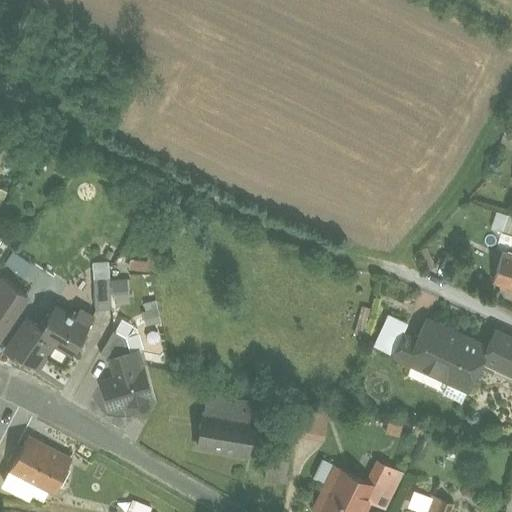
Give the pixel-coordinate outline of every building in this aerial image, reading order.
[(89,80),(81,96),(102,106),(110,91),(89,80)] [(503,249),(511,252),(511,234),(508,233),(503,249)] [(122,250),(108,243),(97,264),(110,263),(111,262),(114,264),(122,250)] [(429,248),(419,252),(427,270),(436,266),(429,248)] [(511,252),(503,249),(493,280),(511,285),(511,252)] [(8,263),(25,272),(31,262),(14,252),(8,263)] [(149,258),(132,258),(131,270),(148,270),(149,258)] [(113,309),(110,263),(97,264),(94,264),(97,310),(113,309)] [(0,275),(0,338),(29,294),(0,275)] [(160,322),(156,298),(142,301),(146,324),(160,322)] [(52,329),(45,338),(71,356),(87,331),(53,309),(44,323),(52,329)] [(394,354),(405,329),(409,320),(389,311),(373,344),(394,354)] [(28,313),(6,345),(30,361),(45,338),(52,329),(44,323),(28,313)] [(489,343),(427,315),(418,334),(405,329),(394,354),(393,356),(468,390),(482,359),(489,343)] [(125,317),(102,354),(108,358),(110,356),(132,350),(144,347),(139,327),(125,317)] [(489,343),(482,359),(511,372),(511,340),(494,333),(489,343)] [(115,374),(137,368),(132,350),(110,356),(115,374)] [(101,378),(109,410),(154,398),(146,366),(137,368),(115,374),(101,378)] [(205,391),(195,449),(249,457),(258,400),(205,391)] [(301,406),(301,437),(329,437),(329,406),(301,406)] [(27,430),(7,464),(12,467),(38,482),(54,491),(69,465),(74,457),(27,430)] [(290,459),(292,445),(273,442),(271,456),(290,459)] [(381,483),(375,494),(388,500),(403,468),(377,455),(372,466),(378,469),(373,479),(381,483)] [(290,481),(292,460),(268,458),(267,479),(290,481)] [(381,483),(334,461),(314,503),(333,511),(366,511),(375,494),(381,483)] [(29,498),(38,482),(12,467),(3,483),(29,498)] [(425,511),(432,495),(414,487),(407,504),(425,511)] [(425,511),(426,511),(449,511),(454,500),(433,492),(432,495),(425,511)] [(132,511),(137,503),(125,497),(117,511),(132,511)] [(151,511),(153,509),(137,503),(132,511),(151,511)]
